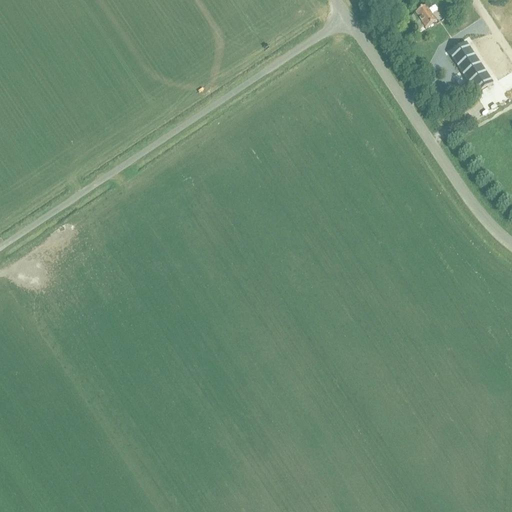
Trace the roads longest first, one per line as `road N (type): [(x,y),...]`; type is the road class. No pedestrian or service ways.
road 1 (unclassified): [(0,241),(343,22)]
road 2 (unclassified): [(511,244),(443,166),(343,22)]
